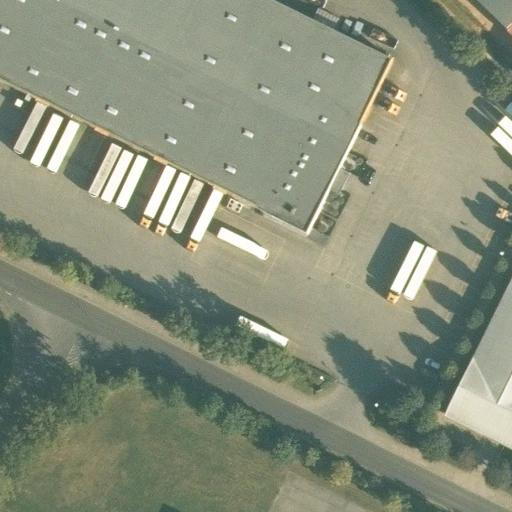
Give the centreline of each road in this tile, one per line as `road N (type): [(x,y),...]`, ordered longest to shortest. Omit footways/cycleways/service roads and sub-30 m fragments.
road 1 (residential): [(479,511),(106,328)]
road 2 (residential): [(106,328),(0,429)]
